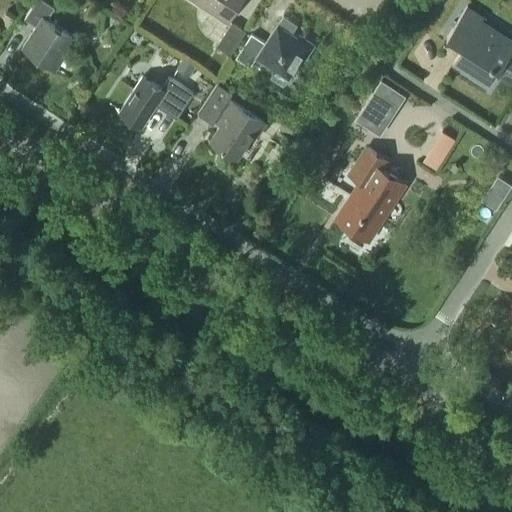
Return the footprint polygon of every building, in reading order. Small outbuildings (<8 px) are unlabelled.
[(63,56),(61,55),(73,37),(46,20),(54,8),(42,0),(35,0),(23,19),(35,26),(21,47),(55,69),(63,56)] [(198,0),(229,20),(241,0),(198,0)] [(511,51),(511,40),(482,21),(484,17),(468,7),(452,32),(468,42),(453,65),(488,88),(511,51)] [(298,24),(284,14),(266,42),(252,33),(236,57),(250,66),(257,56),(289,77),(302,58),(304,59),(315,44),(300,34),(298,37),(292,33),(298,24)] [(246,31),(233,22),(217,45),(231,54),(246,31)] [(186,59),(179,69),(192,77),(198,67),(186,59)] [(192,93),(181,86),(167,76),(160,87),(141,75),(118,110),(141,126),(155,104),(176,118),(192,93)] [(252,132),(256,135),(265,121),(227,97),(231,92),(217,83),(197,114),(217,127),(209,140),(236,157),(252,132)] [(443,127),(426,159),(440,167),(458,136),(443,127)] [(335,220),(368,242),(405,185),(382,169),(387,161),(367,148),(349,176),(360,183),(335,220)] [(511,184),(499,176),(483,201),(497,210),(511,187),(511,184)]
